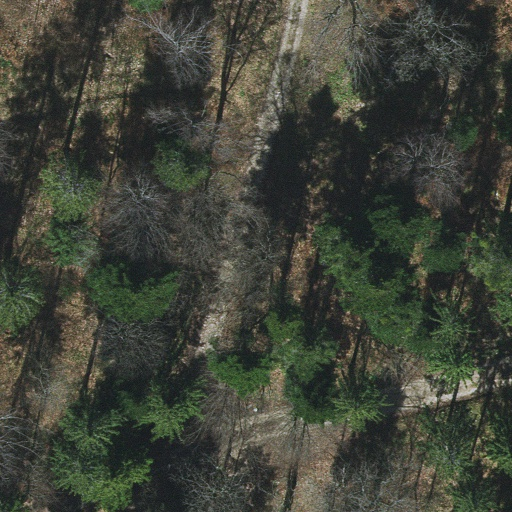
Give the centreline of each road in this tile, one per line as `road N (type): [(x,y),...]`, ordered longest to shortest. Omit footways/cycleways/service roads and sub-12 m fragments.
road 1 (track): [(48,511),(165,452),(367,409),(511,365)]
road 2 (track): [(295,0),(245,198),(214,441)]
